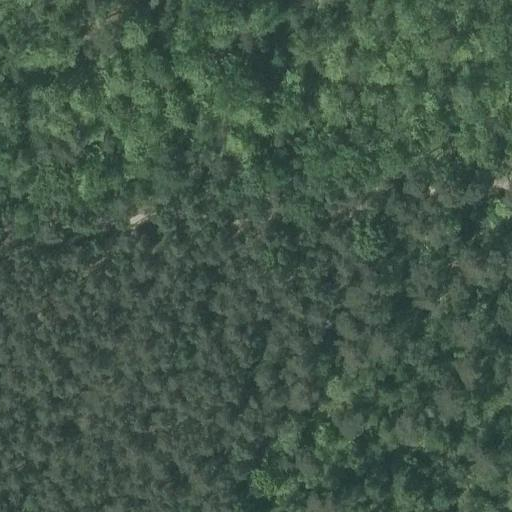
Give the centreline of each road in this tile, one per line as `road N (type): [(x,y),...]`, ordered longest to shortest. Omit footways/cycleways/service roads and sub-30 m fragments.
road 1 (track): [(0,213),(325,177)]
road 2 (track): [(511,161),(325,177)]
road 3 (track): [(325,177),(333,197),(329,230),(298,355)]
road 4 (track): [(214,511),(298,355)]
